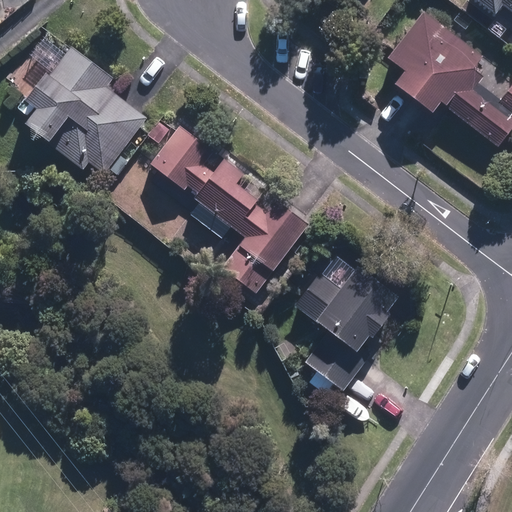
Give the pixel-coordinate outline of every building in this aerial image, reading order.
[(511,0),(487,0),(502,12),(509,3),(511,6),(511,0)] [(493,58),(430,10),(397,53),(413,65),(404,78),(444,108),(448,103),(504,145),(511,134),(511,79),(489,62),(493,58)] [(118,78),(76,44),(40,97),(48,102),(32,125),(92,165),(96,159),(111,169),(113,167),(122,173),(153,133),(146,127),(154,117),(113,85),(118,78)] [(220,149),(184,121),(155,160),(191,187),(193,184),(202,191),(200,194),(206,199),(197,212),(228,235),(234,227),(247,236),(226,265),(263,293),(317,221),(228,154),(224,159),(216,154),(220,149)] [(339,252),(299,302),(312,312),(292,337),(312,352),(308,357),(349,389),(378,353),(368,345),(378,332),(382,336),(402,311),(396,306),(408,292),(366,259),(359,268),(339,252)]
